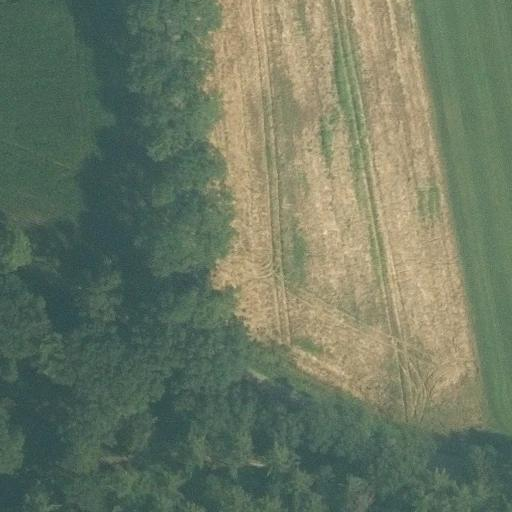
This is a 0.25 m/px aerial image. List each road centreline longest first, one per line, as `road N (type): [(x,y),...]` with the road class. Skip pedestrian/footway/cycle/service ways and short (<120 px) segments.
road 1 (unclassified): [(511,463),(396,449),(0,255)]
road 2 (track): [(186,343),(158,0)]
